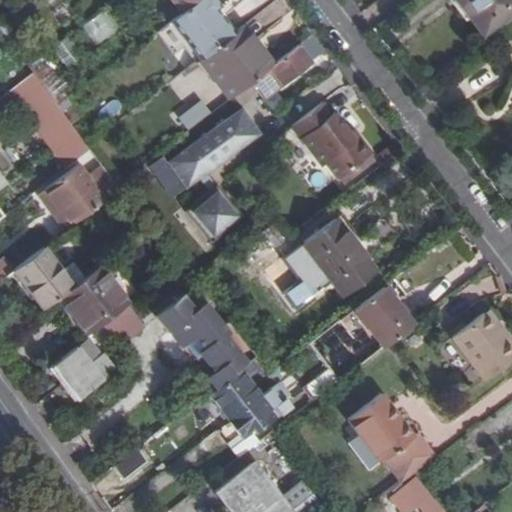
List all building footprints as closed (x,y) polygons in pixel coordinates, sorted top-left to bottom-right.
[(178,13),(166,22),(183,44),(179,47),(193,64),(194,63),(231,35),(213,10),(217,7),(212,0),(194,0),(179,12),(178,13)] [(170,0),(179,12),(194,0),(170,0)] [(511,0),(449,0),(478,37),(511,10),(511,0)] [(154,15),(162,25),(166,22),(178,13),(170,3),(154,15)] [(91,46),(117,28),(104,9),(77,27),(91,46)] [(254,55),(258,51),(240,28),(235,32),(254,55)] [(231,35),(194,63),(224,101),(247,83),(270,65),(258,51),(254,55),(235,32),(231,35)] [(309,35),(270,65),(247,83),(261,100),(307,63),(306,62),(321,51),(309,35)] [(39,92),(19,106),(38,131),(57,118),(39,92)] [(0,98),(0,118),(17,106),(7,93),(0,98)] [(68,108),(63,101),(53,108),(67,127),(75,120),(66,109),(68,108)] [(320,102),(288,126),(318,166),(322,164),(333,179),(369,153),(357,138),(353,140),(347,133),(333,113),(330,115),(320,102)] [(237,110),(163,165),(182,189),(194,180),(204,192),(178,212),(206,246),(239,218),(203,174),(207,171),(211,165),(220,161),(255,134),(237,110)] [(351,130),(347,133),(353,140),(357,138),(351,130)] [(0,218),(13,209),(0,192),(0,186),(15,175),(7,164),(18,156),(0,131),(0,218)] [(77,168),(44,194),(70,227),(116,191),(113,187),(99,169),(86,179),(77,168)] [(64,232),(70,227),(44,194),(38,198),(64,232)] [(339,213),(333,217),(374,268),(380,264),(339,213)] [(374,268),(333,217),(301,242),(341,295),(374,268)] [(442,241),(432,253),(452,272),(463,260),(442,241)] [(41,249),(10,273),(40,310),(57,297),(63,293),(81,279),(69,263),(58,272),(41,249)] [(0,260),(0,280),(10,273),(0,260)] [(125,305),(96,267),(81,279),(63,293),(72,306),(66,310),(86,335),(103,322),(125,305)] [(381,287),(339,319),(353,337),(366,327),(381,347),(386,343),(410,325),(381,287)] [(63,293),(57,297),(66,310),(72,306),(63,293)] [(206,378),(215,389),(237,372),(254,359),(237,336),(230,342),(202,305),(199,307),(179,296),(152,317),(166,333),(170,331),(192,360),(202,352),(216,370),(206,378)] [(479,315),(448,339),(482,381),(511,357),(511,348),(501,334),(498,337),(479,315)] [(47,372),(70,402),(95,381),(107,371),(84,342),(47,372)] [(202,352),(192,360),(206,378),(216,370),(202,352)] [(215,389),(205,397),(225,424),(259,398),(237,372),(215,389)] [(310,385),(318,396),(335,383),(327,372),(310,385)] [(225,424),(218,429),(218,434),(224,443),(230,443),(252,426),(256,431),(275,416),(277,418),(283,413),(267,392),(259,398),(225,424)] [(411,475),(434,457),(416,433),(410,438),(377,395),(343,421),(353,433),(343,441),(366,471),(383,458),(402,481),(411,475)] [(252,426),(230,443),(234,448),(256,431),(252,426)] [(135,450),(112,467),(123,482),(146,463),(135,450)] [(312,511),(319,507),(301,483),(279,499),(253,465),(217,492),(231,511),(312,511)] [(444,511),(419,473),(387,494),(398,511),(407,511),(418,505),(422,511),(444,511)]
